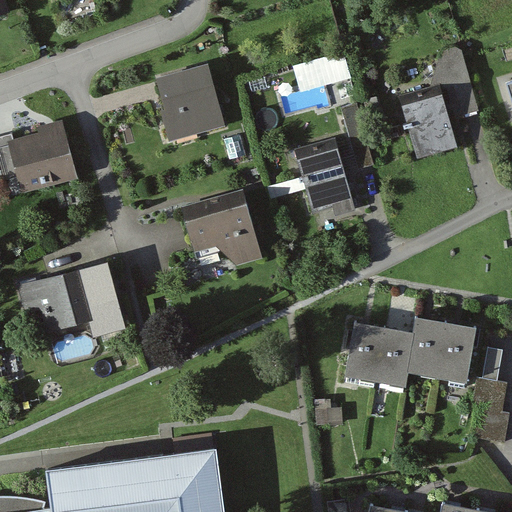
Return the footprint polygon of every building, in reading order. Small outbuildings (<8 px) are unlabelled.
[(4,0),(0,0),(0,19),(9,17),(4,0)] [(442,84),(450,115),(480,107),(462,46),(456,42),(444,46),(430,87),(442,84)] [(344,48),(294,64),(302,88),(352,73),(344,48)] [(207,60),(158,73),(166,102),(160,103),(169,137),(224,122),(207,60)] [(430,87),(401,95),(417,153),(458,142),(450,115),(442,84),(430,87)] [(357,100),(341,104),(358,165),(374,160),(357,100)] [(40,128),(8,136),(18,172),(22,187),(79,172),(63,116),(38,122),(40,128)] [(18,172),(8,136),(7,131),(0,132),(0,168),(2,176),(18,172)] [(240,135),(225,139),(231,158),(246,153),(240,135)] [(339,137),(298,148),(314,209),(334,204),(336,212),(357,206),(339,137)] [(248,191),(185,208),(195,244),(217,239),(237,261),(265,254),(248,191)] [(87,261),(18,280),(26,310),(42,306),(47,324),(88,313),(94,333),(125,325),(109,265),(90,270),(87,261)] [(418,309),(415,324),(408,365),(439,370),(449,315),(418,309)] [(356,314),(346,368),(377,373),(387,319),(368,316),(356,314)] [(478,320),(449,315),(439,370),(468,375),(478,320)] [(397,321),(387,319),(377,373),(406,378),(408,365),(415,324),(397,321)] [(488,345),(482,377),(498,380),(503,348),(488,345)] [(482,377),(478,376),(473,404),(481,405),(476,434),(505,439),(511,409),(503,408),(507,382),(498,380),(482,377)] [(332,396),(316,397),(318,424),(344,422),(343,404),(332,405),(332,396)] [(0,511),(228,511),(218,433),(44,456),(50,501),(45,502),(44,496),(32,493),(19,492),(5,491),(0,491),(0,511)] [(445,495),(442,511),(480,511),(482,502),(445,495)] [(352,511),(350,496),(329,499),(330,511),(352,511)] [(372,497),(369,511),(442,511),(372,497)] [(511,511),(511,507),(482,502),(480,511),(511,511)]
